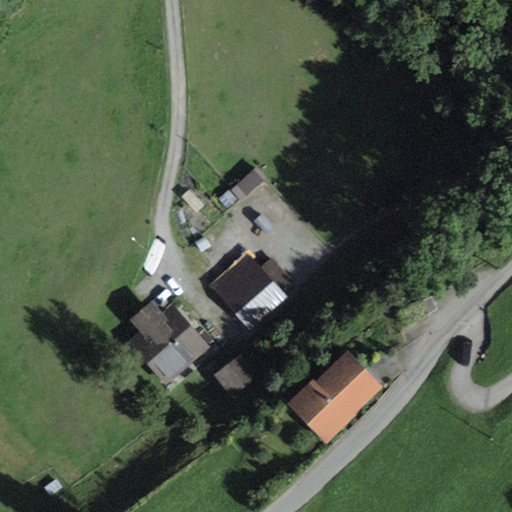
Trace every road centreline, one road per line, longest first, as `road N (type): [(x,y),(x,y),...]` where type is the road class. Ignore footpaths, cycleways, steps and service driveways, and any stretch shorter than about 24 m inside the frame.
road 1 (track): [(214,322),(164,245),(176,115),(166,0)]
road 2 (residential): [(279,511),(385,419),(511,273)]
road 3 (track): [(511,379),(483,402),(452,393),(469,315)]
